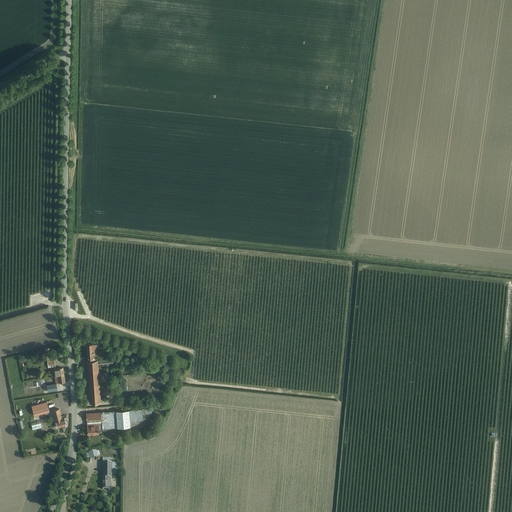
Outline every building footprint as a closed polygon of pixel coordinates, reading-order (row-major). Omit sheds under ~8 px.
[(96,344),(86,345),(87,358),(87,360),(97,359),(96,346),(96,344)] [(98,360),(87,361),(89,403),(101,402),(98,360)] [(54,369),(55,376),(64,374),(63,367),(54,369)] [(65,382),(64,374),(55,376),(56,384),(65,382)] [(47,401),(32,404),(35,415),(49,411),(47,401)] [(58,409),(53,410),(58,427),(66,425),(66,424),(66,423),(66,422),(65,421),(64,418),(61,419),(59,409),(58,409)] [(87,420),(87,426),(88,435),(99,434),(98,429),(130,427),(129,410),(86,413),(87,420)] [(89,453),(86,454),(87,459),(90,458),(90,459),(98,457),(98,456),(100,455),(99,450),(96,451),(89,452),(89,453)] [(111,458),(102,458),(102,478),(110,478),(111,478),(111,475),(120,475),(120,464),(111,464),(111,458)] [(102,478),(102,480),(102,489),(108,489),(108,490),(109,491),(111,491),(112,490),(112,488),(111,487),(110,487),(110,478),(102,478)]
